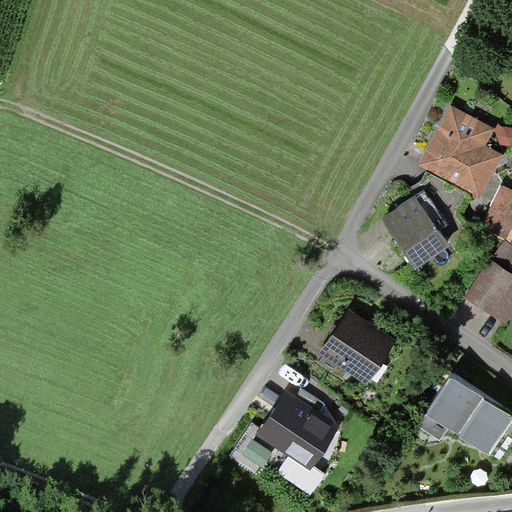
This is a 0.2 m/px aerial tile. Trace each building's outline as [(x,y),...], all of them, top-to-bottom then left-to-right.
[(494,127),(450,103),(417,162),(479,197),(503,155),(484,145),(494,127)] [(511,142),(511,125),(500,126),(501,144),(511,142)] [(511,190),(501,185),(481,227),(511,241),(511,190)] [(423,190),(383,217),(417,269),(450,247),(440,232),(448,227),(423,190)] [(490,259),(488,258),(463,295),(506,324),(511,315),(511,244),(505,240),(490,259)] [(397,340),(347,307),(316,354),(321,357),(316,364),(347,384),(353,376),(366,385),(397,340)] [(511,414),(511,410),(452,368),(427,404),(489,447),(511,414)] [(334,419),(284,389),(258,430),(308,461),(334,419)]
